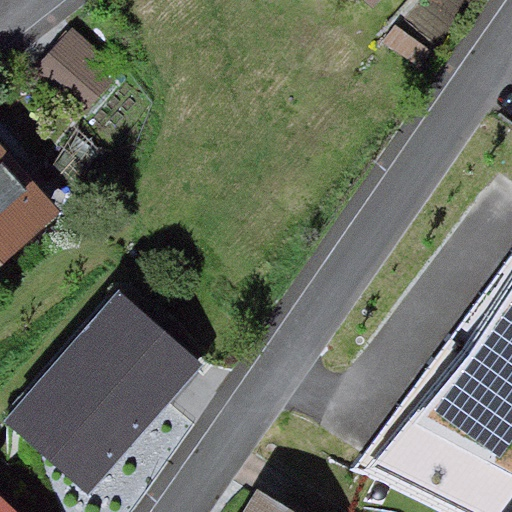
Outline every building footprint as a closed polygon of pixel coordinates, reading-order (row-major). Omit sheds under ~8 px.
[(0,147),(0,266),(59,214),(0,147)] [(511,511),(511,265),(380,464),(451,511),(511,511)] [(118,286),(5,412),(88,486),(201,360),(118,286)] [(0,511),(24,511),(9,497),(0,506),(0,511)] [(285,511),(258,497),(250,511),(285,511)]
